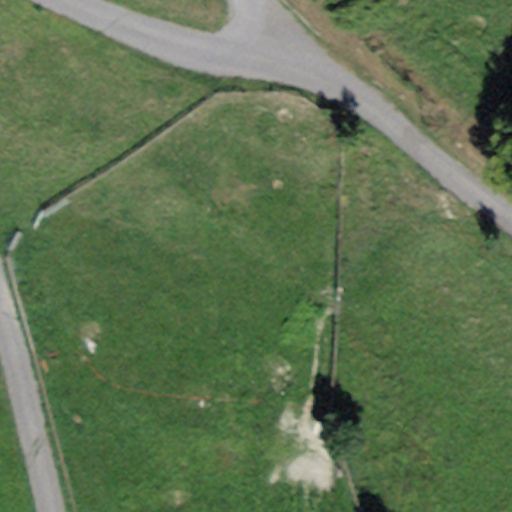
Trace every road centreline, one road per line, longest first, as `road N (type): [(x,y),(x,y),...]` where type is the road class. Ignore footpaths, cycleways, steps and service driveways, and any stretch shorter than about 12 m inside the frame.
road 1 (unclassified): [(266,31),(353,87),(511,218)]
road 2 (residential): [(51,511),(0,313)]
road 3 (unclassified): [(77,0),(224,51),(266,31)]
